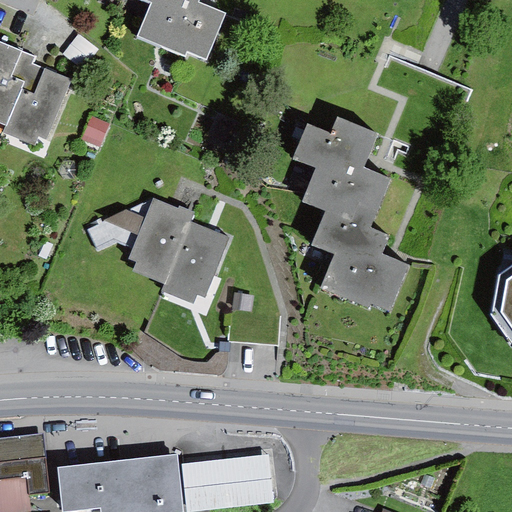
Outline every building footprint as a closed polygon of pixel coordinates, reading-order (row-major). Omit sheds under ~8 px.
[(137,0),(153,6),(138,40),(185,60),(188,54),(206,61),(224,18),(198,8),(201,0),(137,0)] [(79,36),(64,55),(83,70),(98,51),(79,36)] [(37,57),(0,41),(0,125),(7,129),(34,66),(37,57)] [(72,82),(34,66),(7,129),(5,135),(35,147),(39,138),(47,141),(72,82)] [(92,118),(82,140),(99,148),(109,125),(92,118)] [(323,212),(370,230),(389,181),(366,173),(370,162),(380,136),(336,120),(331,135),(309,127),(296,162),(319,170),(305,206),(323,212)] [(174,207),(153,198),(86,231),(99,251),(115,243),(133,249),(128,260),(136,264),(132,274),(167,287),(191,225),(194,216),(174,207)] [(370,230),(323,212),(308,248),(334,259),(320,292),(370,312),(372,306),(391,313),(408,271),(380,260),(384,249),(389,238),(370,230)] [(209,232),(191,225),(167,287),(164,294),(193,306),(197,297),(205,300),(229,240),(209,232)] [(511,269),(497,278),(492,318),(511,345),(511,269)] [(253,297),(236,294),(233,310),(251,313),(253,297)] [(232,315),(229,340),(278,346),(281,321),(232,315)] [(0,440),(0,463),(45,458),(43,436),(0,440)] [(269,456),(182,465),(186,511),(217,511),(274,506),(269,456)] [(45,458),(0,463),(0,481),(27,479),(29,498),(50,496),(45,458)] [(182,511),(177,459),(59,472),(63,511),(182,511)] [(27,479),(0,481),(0,511),(30,511),(29,498),(27,479)]
